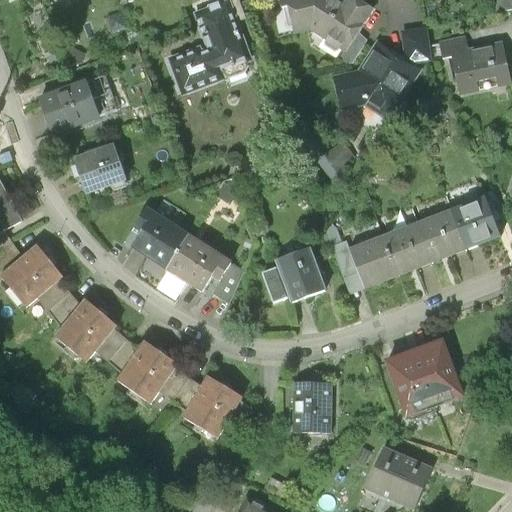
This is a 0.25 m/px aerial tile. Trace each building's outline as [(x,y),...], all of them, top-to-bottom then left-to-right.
[(144,0),(120,0),(124,8),(144,0)] [(238,0),(233,0),(228,2),(236,24),(246,20),(238,0)] [(347,0),(343,7),(331,0),(320,0),(310,3),(308,0),(280,0),(282,7),(288,5),(295,34),(311,30),(346,52),(357,35),(373,11),(356,0),(347,0)] [(511,0),(492,0),(496,14),(511,10),(511,0)] [(199,50),(168,61),(182,98),(244,75),(247,68),(237,42),(242,41),(236,24),(228,2),(195,15),(208,50),(200,53),(199,50)] [(401,34),(404,60),(413,65),(431,63),(431,61),(429,48),(427,30),(401,34)] [(367,41),(357,35),(346,52),(342,59),(352,65),(367,41)] [(440,44),(440,46),(443,59),(452,58),(460,96),(511,86),(502,45),(468,52),(465,38),(440,44)] [(378,43),(358,73),(333,79),(341,112),(364,106),(388,122),(421,71),(413,65),(404,60),(378,43)] [(429,48),(431,61),(443,59),(440,46),(429,48)] [(84,84),(40,101),(53,136),(97,119),(84,84)] [(114,148),(75,162),(87,196),(126,182),(114,148)] [(0,232),(4,231),(20,222),(0,183),(0,232)] [(485,200),(454,212),(468,250),(499,238),(485,200)] [(163,201),(153,215),(177,229),(187,215),(163,201)] [(165,271),(187,236),(177,229),(153,215),(145,209),(134,227),(142,232),(131,249),(165,271)] [(436,262),(468,250),(454,212),(422,224),(436,262)] [(400,275),(436,262),(422,224),(386,237),(400,275)] [(0,246),(11,241),(4,231),(0,232),(0,246)] [(218,281),(230,262),(187,236),(165,271),(199,291),(208,276),(218,281)] [(363,289),(400,275),(386,237),(349,251),(363,289)] [(23,259),(11,241),(0,246),(0,271),(3,275),(23,259)] [(349,294),(363,289),(349,251),(345,241),(332,247),(349,294)] [(3,275),(0,277),(25,308),(37,299),(59,281),(62,279),(37,248),(23,259),(3,275)] [(274,304),(289,298),(292,305),(326,292),(311,249),(276,262),(278,268),(263,274),(274,304)] [(243,270),(230,262),(218,281),(210,293),(228,304),(243,270)] [(70,294),(59,281),(37,299),(48,312),(70,294)] [(81,307),(70,294),(48,312),(61,330),(81,307)] [(83,363),(93,351),(112,329),(114,327),(85,302),(81,307),(61,330),(54,339),(83,363)] [(107,363),(126,341),(112,329),(93,351),(107,363)] [(138,350),(126,341),(107,363),(122,373),(138,350)] [(462,396),(442,341),(385,362),(406,417),(462,396)] [(175,365),(144,343),(138,350),(122,373),(117,381),(149,403),(157,391),(174,368),(175,365)] [(174,368),(157,391),(172,401),(188,378),(174,368)] [(202,386),(188,378),(172,401),(187,410),(202,386)] [(239,401),(241,398),(207,378),(202,386),(187,410),(182,417),(216,438),(225,425),(239,401)] [(331,433),(331,385),(296,385),(296,433),(331,433)] [(253,409),(239,401),(225,425),(238,433),(253,409)] [(415,509),(432,469),(384,449),(367,489),(415,509)] [(276,511),(249,497),(240,511),(276,511)]
